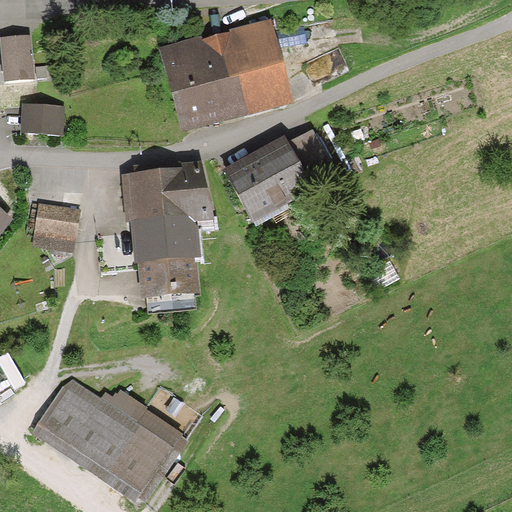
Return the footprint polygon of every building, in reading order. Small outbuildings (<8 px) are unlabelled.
[(161,49),(183,136),(293,105),(271,20),(161,49)] [(29,36),(0,39),(0,46),(4,84),(35,80),(29,36)] [(65,108),(22,106),(21,134),(64,135),(65,108)] [(284,137),(224,170),(231,182),(255,227),(290,208),(287,204),(312,191),(307,182),(333,167),(313,131),(289,145),(284,137)] [(201,161),(181,165),(182,170),(122,175),(128,245),(133,245),(134,267),(140,266),(143,299),(149,299),(150,314),(195,310),(193,294),(200,294),(197,261),(202,261),(199,223),(214,222),(201,161)] [(81,208),(29,202),(25,237),(35,238),(33,250),(75,254),(81,208)] [(0,206),(0,240),(17,220),(0,206)] [(70,377),(31,432),(139,507),(187,438),(117,389),(112,397),(105,392),(101,398),(70,377)]
